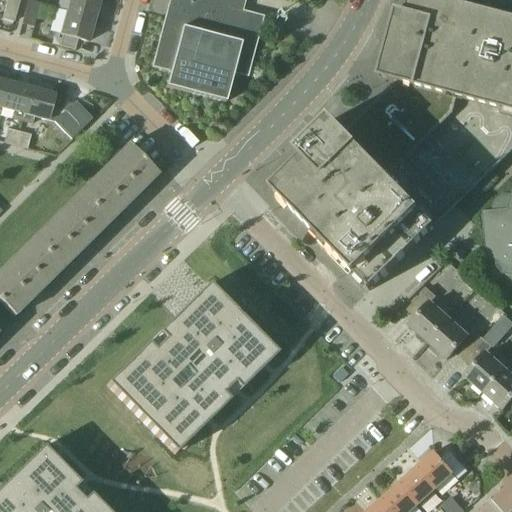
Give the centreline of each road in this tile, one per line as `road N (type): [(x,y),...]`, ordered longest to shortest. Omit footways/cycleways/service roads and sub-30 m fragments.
road 1 (tertiary): [(0,394),(212,185)]
road 2 (tertiary): [(212,185),(311,86),(368,0)]
road 3 (tertiary): [(352,327),(212,185)]
road 4 (residential): [(270,511),(402,379)]
road 5 (residential): [(460,218),(352,327)]
road 6 (residential): [(212,185),(106,83)]
road 7 (tertiary): [(511,468),(402,379)]
